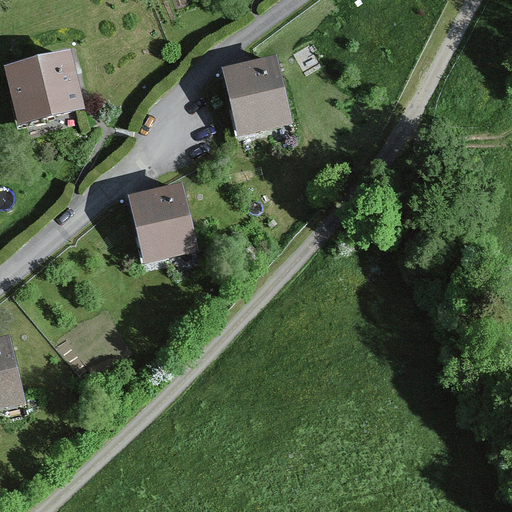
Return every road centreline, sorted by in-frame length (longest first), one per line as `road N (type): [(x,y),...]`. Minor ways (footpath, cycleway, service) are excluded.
road 1 (unclassified): [(41,511),(176,385),(355,193),(394,142),(474,0)]
road 2 (residential): [(0,286),(133,173),(197,77),(299,0)]
